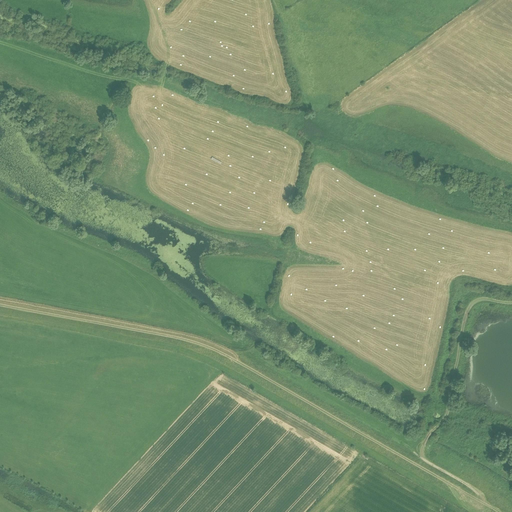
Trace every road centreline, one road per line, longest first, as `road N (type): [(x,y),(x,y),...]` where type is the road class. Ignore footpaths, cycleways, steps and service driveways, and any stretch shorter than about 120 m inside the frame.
road 1 (track): [(0,305),(214,349),(490,506)]
road 2 (track): [(423,459),(426,437),(448,410),(469,307),(483,299),(511,302)]
